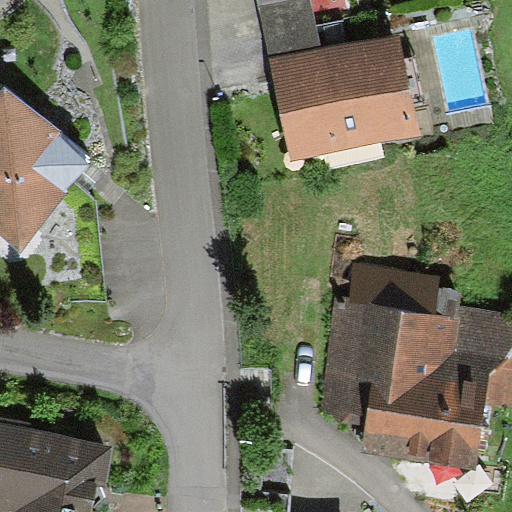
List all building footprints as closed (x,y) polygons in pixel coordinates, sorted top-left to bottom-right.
[(311,0),(288,0),(260,6),(271,57),(321,47),(311,0)] [(321,47),(271,57),(292,159),(421,132),(400,31),(321,47)] [(0,93),(0,230),(20,248),(94,164),(6,87),(0,93)] [(350,298),(340,296),(326,410),(364,442),(362,454),(479,471),(489,405),(511,408),(511,310),(463,303),(465,290),(441,287),(443,275),(355,262),(350,298)] [(103,511),(117,441),(0,419),(0,511),(103,511)]
